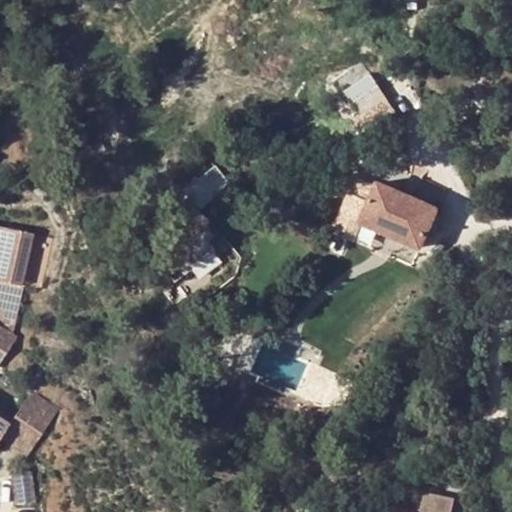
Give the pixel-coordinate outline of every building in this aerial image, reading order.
[(382,73),(354,85),(360,99),(388,87),(382,73)] [(214,201),(241,181),(227,162),(200,182),(214,201)] [(378,191),(361,227),(417,253),(434,216),(378,191)] [(0,363),(19,337),(12,331),(26,286),(23,286),(38,235),(0,223),(0,278),(5,280),(0,297),(0,363)] [(13,422),(1,439),(26,457),(54,416),(29,398),(17,416),(13,422)] [(0,413),(13,422),(17,416),(0,403),(0,413)] [(0,440),(1,439),(13,422),(0,413),(0,440)]
